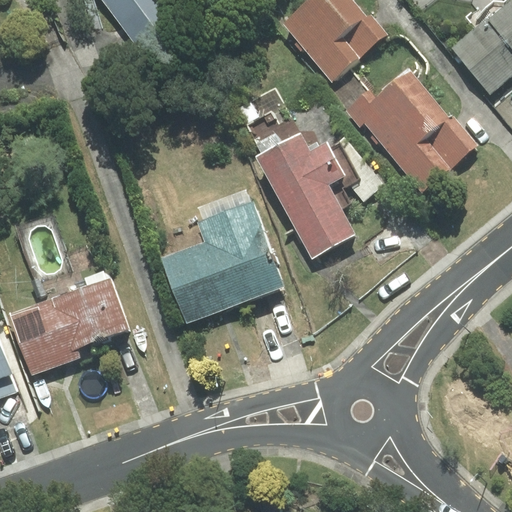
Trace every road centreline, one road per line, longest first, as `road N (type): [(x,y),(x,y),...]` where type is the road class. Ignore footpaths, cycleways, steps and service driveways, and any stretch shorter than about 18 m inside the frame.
road 1 (unclassified): [(352,389),(391,345),(496,259)]
road 2 (unclassified): [(0,505),(179,441)]
road 3 (unclassified): [(496,259),(436,323),(387,410)]
road 4 (unclassified): [(179,441),(245,415),(350,390)]
road 5 (unclassified): [(349,431),(238,428),(179,441)]
road 6 (residential): [(447,507),(374,462),(352,433)]
